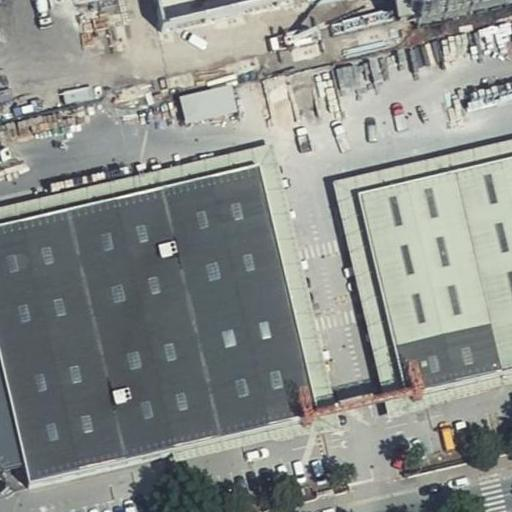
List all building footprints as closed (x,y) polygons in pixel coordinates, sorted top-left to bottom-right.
[(238,116),(235,89),(188,94),(190,121),(238,116)] [(511,164),(355,202),(396,374),(414,370),(415,372),(429,369),(422,343),(484,328),(497,379),(511,375),(511,164)] [(29,272),(267,213),(257,173),(18,230),(29,272)] [(316,423),(267,213),(29,272),(18,230),(0,234),(0,360),(31,490),(316,423)] [(414,370),(396,374),(403,402),(497,379),(484,328),(422,343),(429,369),(415,372),(414,370)]
